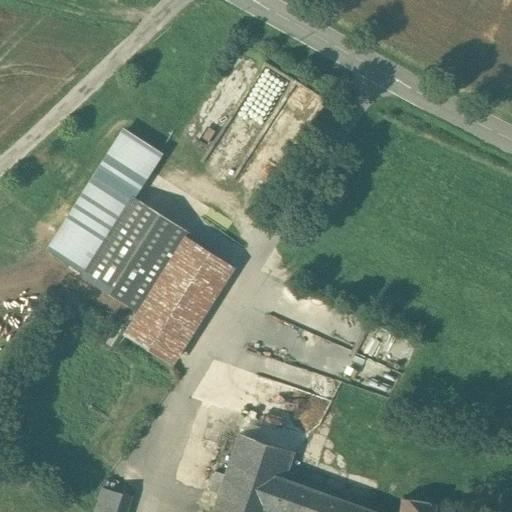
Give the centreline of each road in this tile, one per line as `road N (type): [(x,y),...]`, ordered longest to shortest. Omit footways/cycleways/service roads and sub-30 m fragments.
road 1 (secondary): [(238,0),(511,138)]
road 2 (unclassified): [(186,0),(0,169)]
